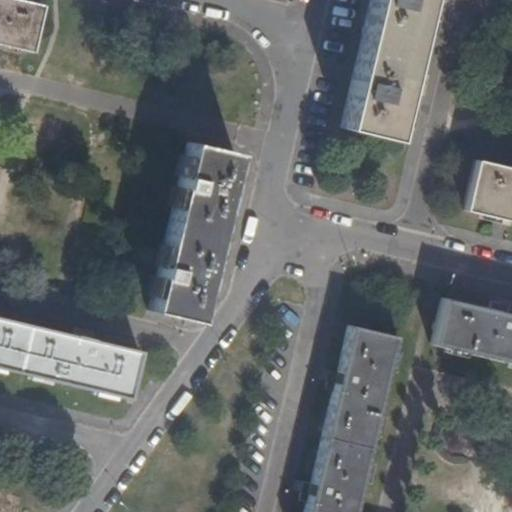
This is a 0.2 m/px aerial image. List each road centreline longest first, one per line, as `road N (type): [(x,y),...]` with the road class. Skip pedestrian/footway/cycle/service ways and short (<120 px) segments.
road 1 (residential): [(265,224),(254,275),(86,511)]
road 2 (residential): [(263,511),(328,238)]
road 3 (residential): [(314,20),(265,224)]
road 4 (residential): [(328,238),(511,279)]
